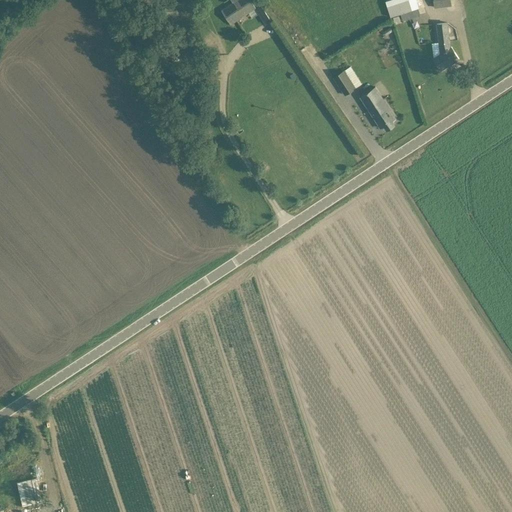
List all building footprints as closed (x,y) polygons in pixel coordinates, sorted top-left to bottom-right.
[(256,7),(251,0),(237,0),(227,7),(236,21),(256,7)] [(386,0),(390,15),(420,8),(418,0),(386,0)] [(190,12),(189,2),(165,4),(166,18),(172,17),(172,14),(187,13),(187,20),(196,19),(196,12),(190,12)] [(267,14),(262,18),(265,24),(271,20),(267,14)] [(159,29),(155,17),(140,22),(144,34),(159,29)] [(448,22),(438,23),(435,24),(435,25),(440,54),(434,58),(441,70),(459,58),(452,46),(451,47),(448,22)] [(386,35),(393,31),(390,27),(384,31),(386,35)] [(334,77),(346,95),(356,88),(344,70),(334,77)] [(387,129),(395,124),(392,120),(396,118),(375,86),(360,96),(381,128),(385,125),(387,129)] [(35,477),(17,480),(21,504),(39,501),(35,477)]
